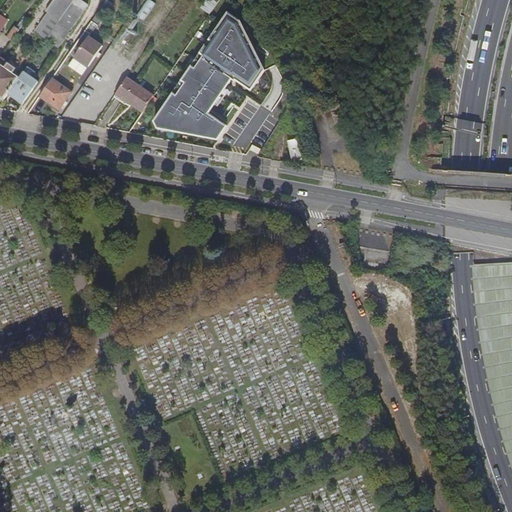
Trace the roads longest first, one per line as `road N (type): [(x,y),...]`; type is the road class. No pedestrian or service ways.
road 1 (secondary): [(511,231),(0,132)]
road 2 (motorway): [(495,0),(472,93),(461,252),(482,408),(511,498)]
road 3 (motorway): [(511,329),(502,173),(511,91)]
